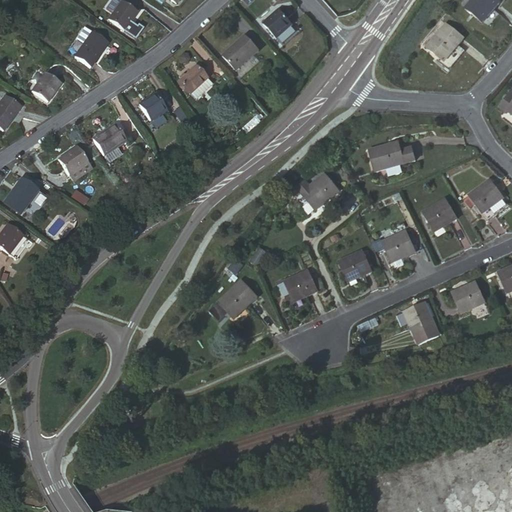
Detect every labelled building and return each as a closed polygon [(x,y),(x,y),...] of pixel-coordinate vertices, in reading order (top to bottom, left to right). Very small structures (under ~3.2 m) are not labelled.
[(454,0),(451,4),(469,17),(481,0),(454,0)] [(123,2),(109,21),(126,33),(140,14),(123,2)] [(279,11),(263,26),(278,42),(295,26),(279,11)] [(435,17),(418,43),(437,56),(456,31),(435,17)] [(83,48),(92,36),(86,32),(77,44),(83,48)] [(83,48),(75,60),(90,71),(107,46),(92,36),(83,48)] [(247,38),(224,59),(240,75),(262,52),(247,38)] [(201,56),(207,50),(195,39),(189,44),(201,56)] [(194,66),(175,85),(188,98),(207,79),(194,66)] [(48,72),(33,93),(50,105),(65,83),(48,72)] [(511,90),(501,105),(511,112),(511,110),(511,90)] [(5,94),(0,101),(0,130),(2,132),(21,105),(5,94)] [(155,95),(137,107),(148,123),(166,112),(155,95)] [(182,122),(187,117),(178,107),(173,111),(182,122)] [(113,127),(92,142),(102,158),(125,143),(113,127)] [(398,138),(367,146),(373,168),(415,158),(411,145),(400,147),(398,138)] [(65,177),(67,176),(82,167),(88,163),(89,162),(79,145),(55,160),(65,177)] [(94,171),(88,163),(82,167),(87,175),(94,171)] [(82,167),(67,176),(71,184),(87,175),(82,167)] [(301,177),(293,184),(313,208),(331,194),(337,201),(344,194),(323,169),(306,183),(301,177)] [(19,175),(2,201),(20,213),(38,187),(19,175)] [(466,192),(467,193),(479,210),(485,218),(508,202),(489,176),(466,192)] [(76,190),(72,197),(85,205),(88,199),(76,190)] [(479,210),(467,193),(461,197),(474,215),(479,210)] [(445,196),(419,209),(430,230),(456,216),(445,196)] [(9,222),(0,235),(0,246),(11,255),(26,235),(9,222)] [(406,228),(379,239),(388,259),(415,248),(406,228)] [(258,246),(249,260),(258,267),(268,253),(258,246)] [(361,247),(335,257),(345,278),(371,268),(361,247)] [(511,266),(503,270),(511,289),(511,266)] [(317,287),(311,276),(308,268),(287,277),(284,281),(292,300),(318,289),(317,287)] [(231,270),(214,294),(232,307),(249,283),(231,270)] [(316,274),(311,276),(317,287),(321,284),(316,274)] [(483,278),(459,289),(468,310),(492,299),(483,278)] [(418,335),(424,333),(437,327),(438,327),(426,300),(406,310),(418,335)] [(437,327),(424,333),(427,340),(441,335),(437,327)]
